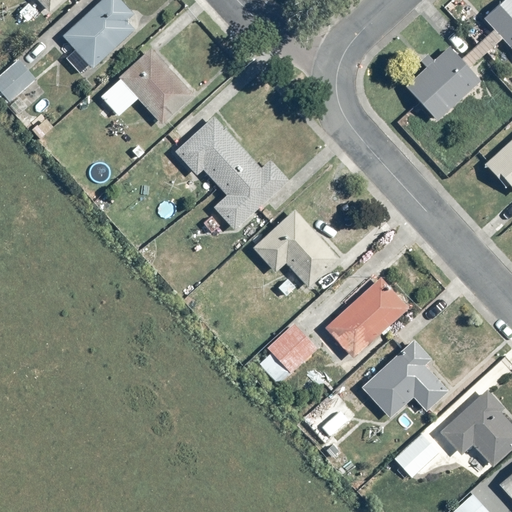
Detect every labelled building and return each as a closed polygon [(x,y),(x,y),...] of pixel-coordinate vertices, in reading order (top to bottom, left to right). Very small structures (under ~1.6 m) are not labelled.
[(28,21),(44,6),(48,11),(60,0),(28,0),(17,10),(28,21)] [(132,14),(118,0),(92,0),(78,14),(81,16),(61,35),(92,67),(134,27),(127,19),(132,14)] [(511,0),(501,0),(483,17),(511,48),(511,0)] [(480,80),(449,45),(405,84),(436,119),(480,80)] [(195,91),(152,46),(100,95),(118,114),(136,97),(161,123),(195,91)] [(36,77),(19,57),(0,73),(0,93),(7,102),(36,77)] [(260,167),(209,110),(170,145),(196,174),(202,168),(226,194),(213,206),(234,229),(288,180),(269,159),(260,167)] [(511,135),(486,160),(511,188),(511,135)] [(252,246),(274,271),(285,261),(302,280),(307,286),(337,259),(293,209),(252,246)] [(378,275),(320,324),(327,332),(315,342),(338,369),(407,310),(378,275)] [(315,347),(292,322),(266,346),(270,351),(258,362),(277,383),(315,347)] [(428,356),(412,337),(360,384),(389,416),(412,395),(425,409),(447,389),(422,361),(428,356)] [(493,469),(511,451),(511,416),(486,388),(439,430),(461,454),(472,444),(484,459),(460,481),(469,490),(493,469)] [(346,444),(336,432),(356,414),(335,391),(305,419),(325,442),(319,448),(329,459),(346,444)] [(438,451),(421,432),(393,456),(411,476),(438,451)] [(511,469),(498,482),(511,497),(511,469)] [(487,511),(471,493),(449,511),(487,511)]
